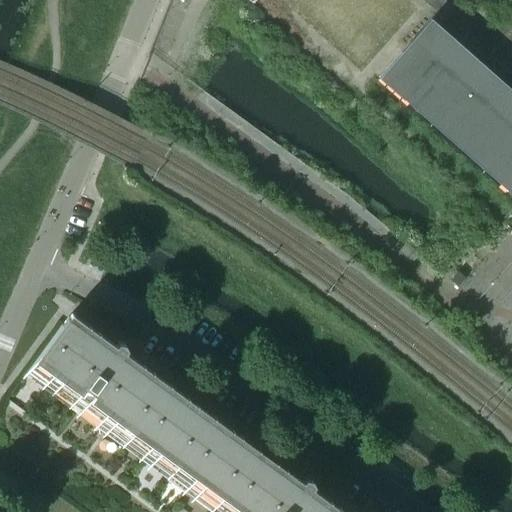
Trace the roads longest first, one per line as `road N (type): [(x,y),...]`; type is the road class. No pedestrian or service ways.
road 1 (residential): [(413,511),(154,323),(33,268)]
road 2 (unclassified): [(33,268),(145,0)]
